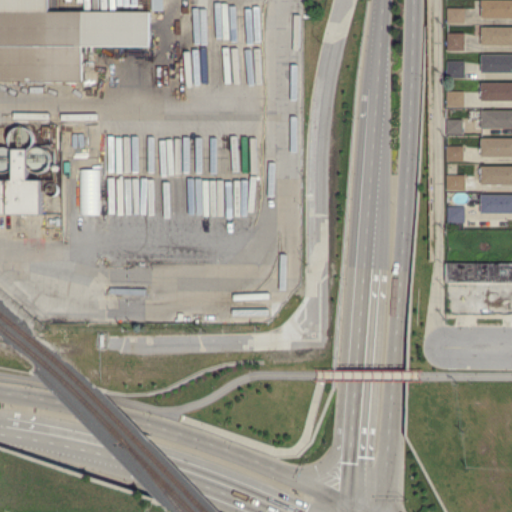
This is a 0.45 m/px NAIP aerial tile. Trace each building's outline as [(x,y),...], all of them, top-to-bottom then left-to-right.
[(151,0),(151,10),(163,10),(163,0),(151,0)] [(511,0),(511,19),(483,19),(483,0),(511,0)] [(449,22),(449,9),(466,9),(466,22),(449,22)] [(0,80),(0,13),(81,12),(82,79),(0,80)] [(511,45),(482,45),(482,40),(481,40),(481,37),(483,37),(483,33),(481,33),(481,30),(482,30),(482,27),(511,27),(511,45)] [(449,50),(448,35),(465,34),(465,50),(449,50)] [(511,73),(482,74),(482,55),(511,54),(511,73)] [(449,78),(449,63),(465,62),(465,78),(449,78)] [(511,101),(482,102),(482,95),(481,95),(481,92),(483,92),(483,90),(481,90),(481,83),(483,83),(511,83),(511,101)] [(449,106),(449,92),(465,91),(465,106),(449,106)] [(511,128),(482,128),(482,110),(511,110),(511,128)] [(463,135),(448,135),(448,120),(463,120),(463,135)] [(511,157),(482,157),(482,151),(479,151),(479,148),(482,148),(482,146),(481,146),(481,140),(482,140),(482,139),(511,139),(511,157)] [(464,160),(449,160),(449,146),(464,146),(464,160)] [(0,213),(0,180),(11,180),(15,180),(15,149),(30,150),(30,180),(43,180),(42,214),(0,213)] [(511,185),(482,185),(482,180),(480,180),(480,176),(482,176),(482,174),(480,174),(480,169),(481,169),(481,166),(511,166),(511,185)] [(100,213),(99,168),(79,168),(79,214),(100,213)] [(448,190),(448,176),(466,175),(467,189),(448,190)] [(511,213),(482,213),(482,195),(511,195),(511,213)] [(448,223),(448,206),(465,206),(466,222),(448,223)] [(511,282),(447,283),(446,264),(511,263),(511,282)]
